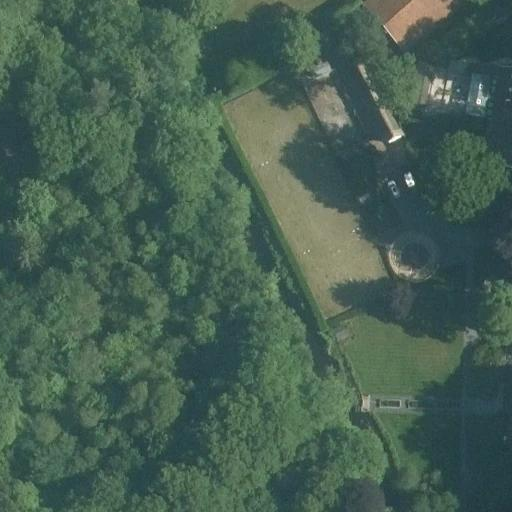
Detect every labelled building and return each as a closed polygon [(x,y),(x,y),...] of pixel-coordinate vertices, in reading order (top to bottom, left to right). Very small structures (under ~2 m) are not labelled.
[(470,0),(372,0),(363,8),(406,56),(470,0)] [(348,62),(389,133),(397,128),(357,57),(348,62)] [(490,132),(511,136),(511,73),(501,72),(500,76),(472,71),(464,114),(492,120),(490,132)] [(511,171),(511,136),(490,132),(484,167),(511,171)] [(511,314),(496,319),(502,339),(511,335),(511,314)] [(342,325),(332,331),(337,342),(348,336),(342,325)]
